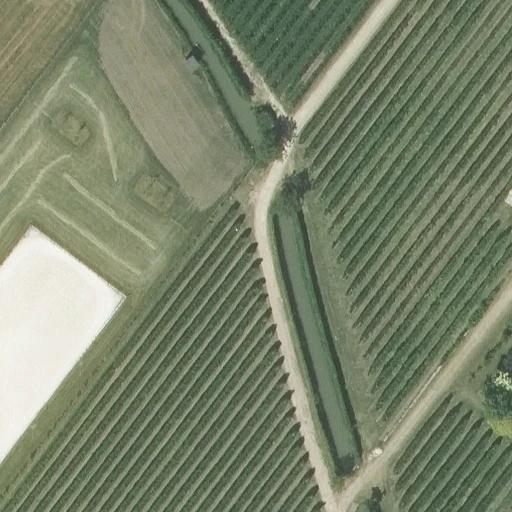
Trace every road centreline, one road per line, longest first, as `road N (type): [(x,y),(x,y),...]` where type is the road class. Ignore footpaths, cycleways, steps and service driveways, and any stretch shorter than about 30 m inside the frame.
road 1 (track): [(334,511),(258,226),(292,126),(390,0)]
road 2 (track): [(511,293),(360,486),(333,507)]
road 3 (track): [(147,0),(263,193)]
road 4 (track): [(0,142),(105,0)]
road 5 (track): [(203,0),(292,126)]
